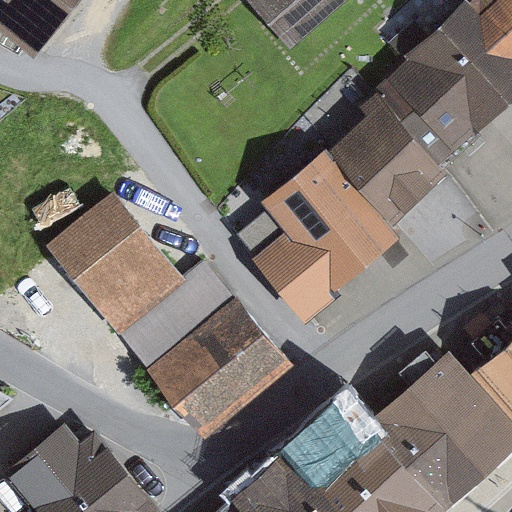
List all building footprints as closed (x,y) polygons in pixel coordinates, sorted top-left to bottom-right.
[(0,0),(0,16),(52,59),(99,1),(99,0),(0,0)] [(255,0),(287,41),(340,0),(255,0)] [(379,91),(443,164),(511,97),(511,0),(463,0),(468,4),(379,91)] [(393,227),(453,175),(443,164),(379,91),(358,109),(367,119),(328,150),(393,227)] [(403,239),(393,227),(328,150),(263,205),(268,211),(239,235),(308,318),(403,239)] [(210,431),(287,360),(117,179),(41,250),(210,431)] [(511,319),(461,365),(511,421),(511,319)] [(365,406),(447,498),(511,439),(511,421),(461,365),(439,340),(365,406)] [(0,401),(14,390),(0,381),(0,401)] [(361,511),(430,511),(447,498),(365,406),(310,454),(361,511)] [(78,446),(63,427),(12,469),(47,511),(154,511),(157,510),(94,433),(78,446)] [(289,431),(232,482),(258,511),(361,511),(310,454),(289,431)] [(250,511),(237,497),(220,511),(250,511)]
